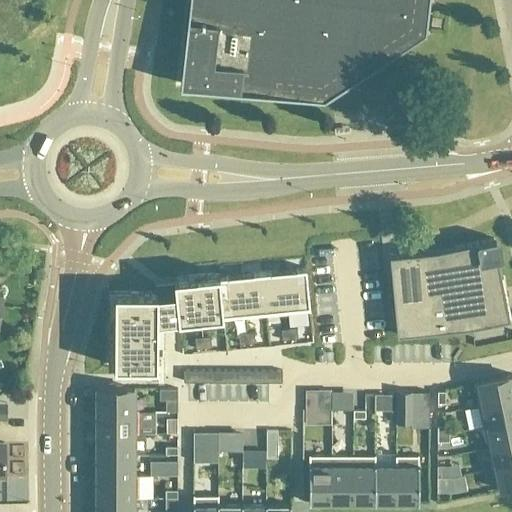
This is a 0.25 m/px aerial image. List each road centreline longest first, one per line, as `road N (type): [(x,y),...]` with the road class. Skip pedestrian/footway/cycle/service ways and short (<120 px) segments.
road 1 (unclassified): [(143,171),(254,181),(511,157)]
road 2 (residential): [(184,415),(264,413),(302,380),(439,378),(511,365)]
road 3 (tertiary): [(53,511),(55,362),(84,224)]
